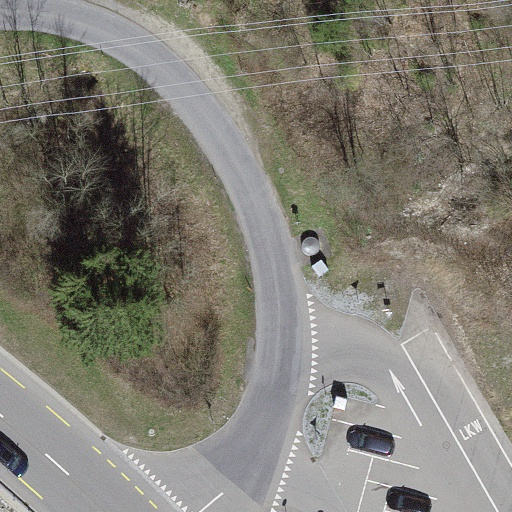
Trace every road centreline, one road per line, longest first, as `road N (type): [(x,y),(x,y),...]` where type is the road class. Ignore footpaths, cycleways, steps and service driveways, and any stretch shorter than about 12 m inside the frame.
road 1 (unclassified): [(0,14),(102,29),(151,57),(197,103),(259,209),(278,292),(279,354),(262,421),(199,511)]
road 2 (secondary): [(0,415),(106,511)]
